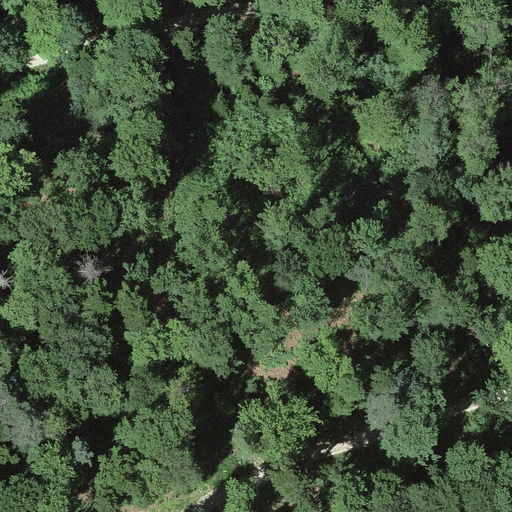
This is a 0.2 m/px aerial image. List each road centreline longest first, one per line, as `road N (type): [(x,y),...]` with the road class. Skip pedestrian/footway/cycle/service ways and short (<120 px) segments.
road 1 (track): [(192,511),(401,425),(511,393)]
road 2 (track): [(0,67),(282,0)]
